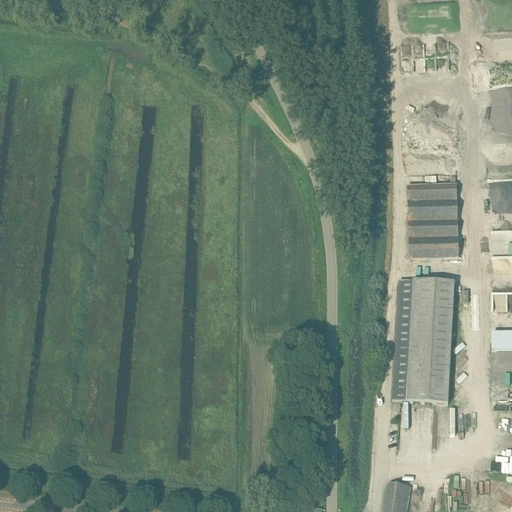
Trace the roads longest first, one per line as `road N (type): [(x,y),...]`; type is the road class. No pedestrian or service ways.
road 1 (unclassified): [(331,511),(332,297),(322,202),(290,114),(233,0)]
road 2 (track): [(0,7),(98,16),(164,43),(233,89),(312,166)]
